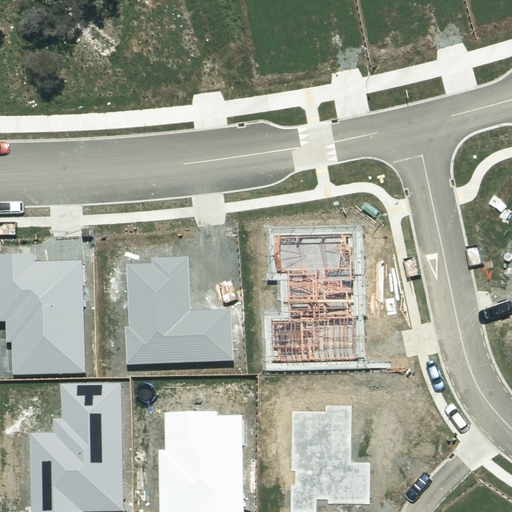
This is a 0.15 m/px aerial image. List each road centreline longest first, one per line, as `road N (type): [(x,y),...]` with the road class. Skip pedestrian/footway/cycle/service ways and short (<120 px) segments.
road 1 (track): [(275,511),(251,459),(287,227),(273,142),(229,98),(160,76),(59,108),(0,114)]
road 2 (track): [(160,76),(301,0)]
